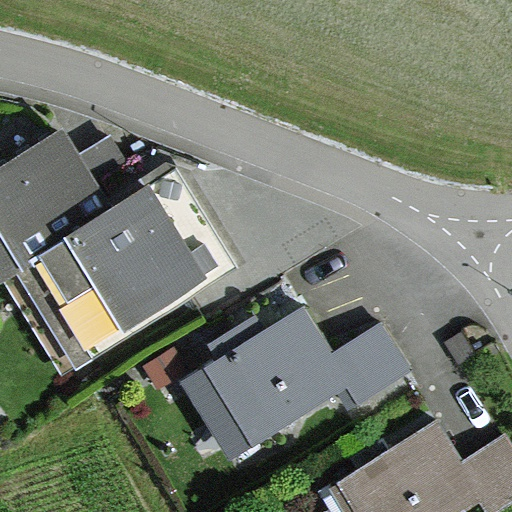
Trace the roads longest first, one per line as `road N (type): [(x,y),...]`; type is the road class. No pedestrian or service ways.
road 1 (unclassified): [(0,55),(187,117),(397,211),(469,227),(511,220)]
road 2 (track): [(511,342),(469,227)]
